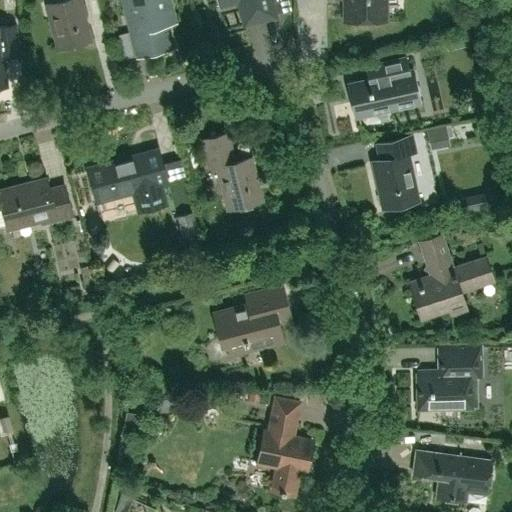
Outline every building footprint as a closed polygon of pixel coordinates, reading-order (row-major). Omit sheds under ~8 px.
[(90,40),(79,0),(61,0),(46,4),(57,48),(90,40)] [(172,47),(162,11),(172,8),(169,0),(132,0),(137,15),(127,17),(137,56),(172,47)] [(218,0),(219,2),(226,0),(253,0),(259,21),(276,16),(271,0),(218,0)] [(343,0),(344,18),(385,18),(385,0),(343,0)] [(0,81),(5,81),(2,54),(18,52),(15,25),(0,26),(0,81)] [(447,50),(468,45),(466,37),(445,42),(447,50)] [(410,68),(407,57),(372,64),(375,78),(350,84),(357,115),(420,102),(413,67),(410,68)] [(449,149),(443,127),(422,133),(428,155),(449,149)] [(262,201),(251,156),(234,161),(227,132),(201,139),(209,168),(216,166),(227,209),(262,201)] [(418,200),(408,154),(416,152),(412,136),(376,143),(380,159),(372,161),(382,208),(418,200)] [(166,182),(157,150),(88,168),(97,200),(136,190),(141,209),(165,203),(160,184),(166,182)] [(71,214),(64,185),(48,189),(45,179),(0,190),(0,200),(2,208),(0,208),(0,226),(40,216),(41,222),(71,214)] [(200,249),(191,213),(178,217),(187,252),(200,249)] [(494,281),(486,256),(453,266),(442,233),(419,241),(430,274),(409,281),(411,288),(421,318),(448,309),(450,316),(467,310),(465,303),(461,292),(494,281)] [(282,340),(275,311),(287,307),(281,285),(244,294),(246,304),(213,312),(219,338),(225,337),(229,354),(249,349),(248,344),(261,340),(262,345),(282,340)] [(481,377),(481,345),(439,346),(439,371),(417,371),(418,408),(478,406),(477,377),(481,377)] [(248,392),(247,400),(259,401),(260,393),(248,392)] [(304,471),(310,440),(291,436),(298,402),(275,397),(268,431),(263,430),(257,462),(275,465),(274,473),(271,491),(293,495),(297,473),(297,470),(304,471)] [(125,411),(123,425),(134,427),(136,412),(125,411)] [(486,493),(491,459),(415,449),(412,473),(442,477),(439,497),(484,503),(486,493)] [(121,490),(114,511),(125,511),(132,496),(121,490)]
